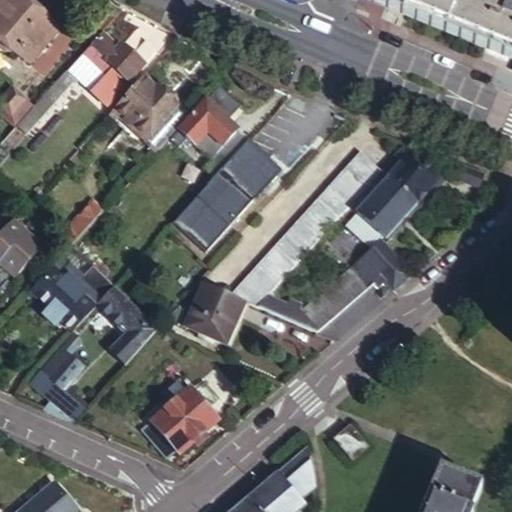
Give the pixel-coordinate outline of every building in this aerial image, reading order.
[(13,0),(0,16),(0,39),(12,50),(29,64),(58,28),(23,0),(13,0)] [(125,7),(111,0),(99,0),(95,9),(114,19),(125,7)] [(511,0),(386,0),(511,53),(511,0)] [(105,35),(91,50),(127,81),(142,64),(131,54),(120,43),(117,46),(105,35)] [(12,50),(0,39),(0,49),(2,51),(12,50)] [(144,39),(131,54),(142,64),(154,49),(144,39)] [(89,48),(67,71),(78,81),(106,106),(128,82),(127,81),(91,50),(89,48)] [(67,71),(35,107),(18,126),(28,136),(78,81),(67,71)] [(159,150),(188,118),(144,78),(115,110),(124,118),(159,150)] [(15,88),(0,104),(0,117),(14,131),(18,126),(35,107),(15,88)] [(220,88),(207,103),(236,130),(249,115),(220,88)] [(236,130),(207,103),(172,142),(182,151),(190,143),(195,148),(207,134),(221,146),(236,130)] [(124,118),(115,110),(110,115),(118,123),(124,118)] [(245,139),(236,130),(221,146),(230,155),(245,139)] [(247,139),(195,197),(228,226),(280,169),(247,139)] [(232,294),(243,299),(258,305),(266,296),(348,206),(380,170),(391,159),(372,140),(232,294)] [(444,176),(411,147),(399,160),(432,189),(444,176)] [(399,160),(385,175),(388,178),(417,205),(432,189),(399,160)] [(486,171),(459,160),(453,175),(480,186),(486,171)] [(380,170),(348,206),(357,214),(388,178),(385,175),(380,170)] [(386,239),(417,205),(388,178),(357,214),(386,239)] [(63,235),(74,245),(104,212),(93,203),(63,235)] [(44,248),(15,220),(0,236),(0,265),(2,263),(18,277),(44,248)] [(410,275),(379,240),(362,255),(383,279),(392,290),(410,275)] [(383,279),(362,255),(349,266),(363,283),(370,278),(377,286),(383,279)] [(70,264),(62,257),(52,269),(60,275),(70,264)] [(98,305),(115,286),(94,268),(85,277),(70,264),(60,275),(52,269),(34,289),(50,304),(52,306),(57,301),(73,317),(88,301),(96,307),(98,305)] [(297,312),(316,331),(365,289),(347,268),(299,311),(297,312)] [(232,294),(204,282),(184,328),(222,345),(243,299),(232,294)] [(132,361),(161,329),(115,286),(98,305),(128,333),(116,346),(132,361)] [(266,296),(258,305),(316,331),(297,312),(299,311),(266,296)] [(50,304),(43,311),(56,323),(63,315),(77,327),(96,307),(88,301),(73,317),(57,301),(52,306),(50,304)] [(75,333),(63,346),(71,352),(82,339),(75,333)] [(62,345),(30,381),(53,403),(69,386),(87,367),(71,352),(63,346),(62,345)] [(111,351),(127,367),(132,361),(116,346),(111,351)] [(179,454),(192,442),(203,432),(219,418),(191,385),(151,421),(179,454)] [(53,403),(47,409),(75,421),(90,405),(69,386),(53,403)] [(352,425),(335,439),(353,458),(369,444),(352,425)] [(203,432),(192,442),(197,447),(208,437),(203,432)] [(308,447),(278,472),(301,499),(318,484),(308,447)] [(441,467),(422,511),(468,511),(480,484),(441,467)] [(301,499),(278,472),(231,511),(296,511),(306,504),(301,499)] [(73,511),(76,510),(78,508),(55,480),(17,511),(73,511)]
